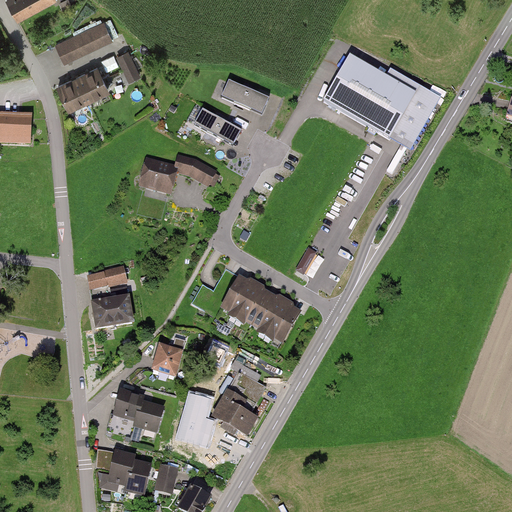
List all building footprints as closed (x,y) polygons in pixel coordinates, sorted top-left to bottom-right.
[(10,0),(8,1),(18,19),(53,0),(10,0)] [(103,22),(56,45),(66,64),(112,41),(103,22)] [(141,74),(130,50),(118,56),(129,80),(141,74)] [(437,107),(346,56),(320,102),(411,154),(437,107)] [(97,69),(77,78),(88,101),(107,92),(97,69)] [(77,78),(58,87),(68,110),(88,101),(77,78)] [(270,102),(230,84),(223,99),(263,117),(270,102)] [(242,133),(203,112),(195,127),(233,148),(242,133)] [(32,118),(0,116),(0,142),(31,144),(32,118)] [(144,179),(142,187),(170,195),(171,190),(174,188),(175,185),(173,182),(175,173),(190,177),(209,188),(217,174),(196,162),(178,157),(175,168),(148,161),(146,171),(143,173),(142,176),(144,179)] [(308,249),(299,273),(308,277),(318,252),(308,249)] [(320,269),(326,258),(320,255),(314,265),(320,269)] [(125,268),(86,277),(91,295),(129,285),(125,268)] [(302,308),(239,275),(218,315),(280,348),(302,308)] [(128,299),(90,304),(94,333),(132,328),(128,299)] [(175,377),(185,342),(176,340),(173,351),(160,347),(153,371),(175,377)] [(224,351),(213,347),(209,357),(220,361),(224,351)] [(230,370),(239,374),(223,402),(250,417),(258,403),(266,389),(256,384),(260,376),(235,362),(230,370)] [(227,392),(234,378),(230,376),(223,390),(227,392)] [(141,398),(119,392),(112,420),(133,425),(141,398)] [(211,400),(190,395),(179,438),(208,446),(214,422),(206,420),(211,400)] [(237,431),(247,436),(256,420),(250,417),(223,402),(214,418),(224,423),(222,428),(234,435),(237,431)] [(164,410),(141,403),(132,432),(155,439),(164,410)] [(134,456),(115,451),(106,484),(125,489),(134,456)] [(144,498),(152,465),(134,461),(127,494),(144,498)] [(174,496),(178,469),(161,466),(156,493),(174,496)] [(180,511),(204,511),(213,497),(189,484),(175,509),(180,511)]
